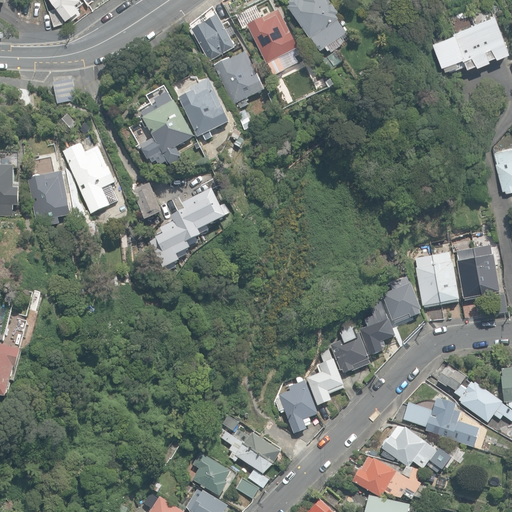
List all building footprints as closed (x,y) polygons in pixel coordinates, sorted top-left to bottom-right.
[(19,0),(17,17),(42,21),(45,1),(40,0),(19,0)] [(53,0),(59,7),(59,8),(67,18),(81,8),(77,3),(80,0),(53,0)] [(312,40),(320,52),(347,34),(338,21),(339,21),(336,17),(339,15),(333,7),(331,8),(324,0),(301,0),(300,1),(298,0),(297,0),(290,5),(292,7),(289,9),(311,40),(312,40)] [(59,8),(59,7),(50,10),(55,26),(64,23),(59,8)] [(235,48),(214,8),(186,26),(206,63),(235,48)] [(385,15),(391,26),(403,20),(397,9),(385,15)] [(268,64),(274,76),(285,71),(279,59),(298,49),(279,10),(247,26),(266,65),(268,64)] [(464,56),(468,67),(478,63),(479,65),(492,60),(491,57),(497,55),(497,57),(510,52),(495,15),(453,32),(454,33),(433,42),(443,66),(464,56)] [(236,104),(238,109),(248,104),(246,100),(266,90),(258,75),(257,75),(247,52),(231,60),(230,59),(216,66),(234,105),(236,104)] [(329,58),(335,67),(343,61),(337,52),(329,58)] [(276,82),(283,97),(293,92),(287,77),(276,82)] [(202,136),(204,141),(212,137),(210,132),(230,122),(210,79),(190,88),(192,92),(180,98),(198,138),(202,136)] [(54,83),(57,103),(77,100),(74,80),(54,83)] [(165,154),(168,160),(177,155),(174,150),(195,137),(175,100),(173,101),(168,92),(155,99),(157,104),(153,106),(154,109),(146,114),(147,117),(144,119),(164,155),(165,154)] [(68,107),(59,117),(69,127),(79,118),(68,107)] [(239,113),(245,129),(252,127),(246,110),(239,113)] [(133,137),(138,145),(149,138),(144,130),(133,137)] [(506,189),(507,192),(511,190),(511,142),(511,145),(511,149),(495,154),(497,163),(496,163),(503,189),(506,189)] [(64,152),(90,213),(119,201),(113,189),(117,187),(115,183),(117,183),(110,167),(108,167),(99,147),(87,153),(83,144),(64,152)] [(0,215),(14,216),(14,205),(20,205),(20,188),(15,188),(16,167),(3,167),(3,161),(0,161),(0,215)] [(29,179),(37,221),(72,215),(69,198),(68,198),(64,174),(47,177),(46,176),(29,179)] [(135,191),(146,219),(163,213),(152,184),(135,191)] [(152,243),(164,269),(181,261),(178,255),(192,248),(189,242),(202,235),(200,229),(226,217),(226,215),(230,213),(225,204),(221,206),(213,189),(183,203),(186,210),(172,216),(175,222),(162,228),(165,234),(157,238),(158,240),(152,243)] [(474,249),(482,298),(499,295),(499,293),(501,293),(494,255),(493,255),(491,246),(474,249)] [(465,301),(482,298),(474,249),(457,252),(458,261),(457,261),(464,299),(465,299),(465,301)] [(433,256),(443,305),(459,302),(459,300),(460,300),(453,262),(451,263),(450,253),(433,256)] [(443,305),(433,256),(416,259),(418,268),(416,269),(423,306),(425,306),(425,308),(443,305)] [(53,270),(44,270),(45,278),(54,277),(53,270)] [(394,321),(395,323),(421,314),(420,311),(422,310),(411,283),(410,284),(408,277),(390,284),(393,291),(383,295),(393,321),(394,321)] [(493,296),(496,314),(507,312),(504,294),(493,296)] [(360,330),(370,356),(384,351),(383,349),(387,347),(384,341),(396,336),(390,319),(389,319),(382,302),(370,306),(374,316),(363,319),(366,327),(360,330)] [(343,370),(344,373),(353,370),(353,371),(371,364),(369,359),(370,359),(360,333),(357,334),(354,328),(356,327),(353,320),(343,323),(341,328),(343,333),(341,334),(343,340),(331,345),(341,371),(343,370)] [(0,395),(8,397),(16,367),(17,368),(22,349),(0,343),(0,395)] [(307,378),(318,406),(332,400),(330,394),(344,388),(343,385),(345,385),(335,359),(333,360),(329,350),(324,352),(321,355),(324,363),(320,365),(321,369),(319,370),(321,373),(307,378)] [(511,368),(504,369),(505,377),(501,377),(504,402),(508,402),(509,405),(511,408),(511,368)] [(461,403),(488,423),(494,414),(500,419),(503,415),(511,421),(511,420),(511,410),(502,403),(502,402),(476,383),(475,384),(473,383),(467,390),(461,386),(467,378),(457,371),(455,374),(447,369),(439,381),(446,387),(448,385),(456,391),(455,393),(461,398),(460,400),(462,402),(461,403)] [(319,414),(306,380),(289,387),(291,391),(279,395),(280,398),(279,398),(277,403),(280,411),(284,409),(294,434),(307,429),(306,425),(312,423),(309,418),(319,414)] [(452,440),(474,447),(480,428),(458,421),(461,413),(455,410),(457,405),(438,398),(434,411),(410,403),(409,405),(403,403),(393,420),(405,423),(406,420),(427,427),(426,431),(452,439),(452,440)] [(224,424),(234,430),(239,422),(229,416),(224,424)] [(233,436),(274,463),(282,451),(253,432),(250,436),(243,432),(246,428),(241,424),(233,436)] [(413,462),(423,469),(437,450),(406,427),(404,430),(399,427),(382,448),(409,467),(413,462)] [(264,474),(274,463),(233,436),(222,429),(218,435),(233,445),(230,450),(236,454),(236,455),(264,474)] [(492,442),(480,438),(477,447),(489,452),(492,442)] [(193,479),(220,496),(229,482),(227,481),(232,471),(201,452),(194,464),(195,465),(193,467),(198,470),(193,479)] [(389,495),(412,500),(421,483),(418,481),(421,470),(412,469),(407,466),(402,475),(396,471),(397,471),(374,458),(374,459),(369,457),(362,470),(360,469),(353,481),(381,497),(385,492),(389,495)] [(253,481),(263,489),(269,481),(254,470),(248,478),(253,481)] [(491,485),(500,487),(503,475),(494,473),(491,485)] [(239,487),(255,498),(261,490),(244,479),(239,487)] [(151,487),(159,491),(162,485),(155,481),(151,487)] [(226,511),(230,505),(205,489),(204,491),(199,488),(187,508),(193,511),(226,511)] [(321,497),(334,509),(342,500),(328,488),(321,497)] [(365,511),(408,511),(411,505),(370,495),(365,511)] [(151,511),(186,511),(161,496),(151,511)] [(332,511),(319,501),(309,511),(332,511)]
